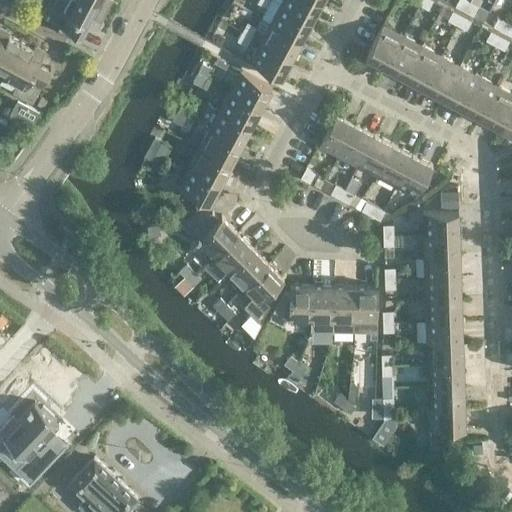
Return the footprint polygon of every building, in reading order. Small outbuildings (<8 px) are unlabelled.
[(55,0),(46,17),(73,32),(79,20),(88,25),(96,29),(102,19),(100,18),(106,6),(95,0),(55,0)] [(280,3),(312,20),(322,0),(321,0),(275,0),(280,2),(280,3)] [(428,9),(432,0),(420,0),(418,4),(428,9)] [(464,11),(469,1),(466,0),(457,0),(455,6),(464,11)] [(469,1),(464,11),(483,21),(489,11),(479,5),(478,6),(469,1)] [(302,38),(312,20),(280,3),(270,21),(302,38)] [(457,25),(461,15),(452,10),(447,20),(457,25)] [(471,20),(461,15),(457,25),(466,29),(471,20)] [(259,41),(291,58),(302,38),(270,21),(261,17),(256,27),(246,21),(241,31),(251,37),(251,36),(260,41),(259,41)] [(502,31),(507,22),(497,17),(493,26),(502,31)] [(511,24),(507,22),(502,31),(511,36),(511,34),(511,24)] [(365,56),(385,66),(402,34),(382,24),(365,56)] [(0,75),(2,77),(21,42),(8,35),(10,33),(0,27),(0,75)] [(494,45),(499,35),(490,30),(485,40),(494,45)] [(246,45),(251,37),(241,31),(236,40),(246,45)] [(385,66),(404,77),(421,45),(402,34),(385,66)] [(509,40),(499,35),(494,45),(504,50),(509,40)] [(281,77),(291,58),(259,41),(249,60),(281,77)] [(21,42),(2,77),(16,84),(12,92),(32,102),(47,75),(51,67),(39,61),(45,52),(34,46),(33,48),(21,42)] [(404,77),(423,87),(440,55),(421,45),(404,77)] [(443,97),(459,65),(440,55),(423,87),(443,97)] [(202,63),(197,72),(207,77),(212,68),(202,63)] [(459,65),(443,97),(462,107),(479,75),(459,65)] [(240,69),(229,89),(261,106),(272,86),(240,69)] [(207,77),(197,72),(192,82),(202,87),(207,77)] [(462,107),(481,117),(498,85),(479,75),(462,107)] [(481,117),(500,127),(511,104),(511,92),(498,85),(481,117)] [(219,109),(251,125),(261,106),(229,89),(219,109)] [(187,116),(192,107),(183,102),(177,112),(186,117),(187,116)] [(511,133),(511,104),(500,127),(511,133)] [(209,128),(241,145),(251,125),(219,109),(209,128)] [(182,125),(187,116),(186,117),(177,112),(173,120),(182,125)] [(318,144),(338,154),(355,123),(335,112),(318,144)] [(338,154),(357,165),(374,133),(355,123),(338,154)] [(230,164),(241,145),(209,128),(199,147),(230,164)] [(374,133),(357,165),(376,175),(393,143),(374,133)] [(154,137),(149,146),(166,155),(171,146),(154,137)] [(376,175),(395,185),(412,153),(393,143),(376,175)] [(161,165),(166,155),(149,146),(144,156),(161,165)] [(230,164),(199,147),(189,166),(220,183),(230,164)] [(415,196),(432,164),(412,153),(395,185),(415,196)] [(189,166),(188,166),(178,186),(210,203),(220,183),(189,166)] [(315,173),(305,168),(300,177),(309,182),(315,173)] [(330,193),(339,198),(344,189),(335,184),(330,193)] [(344,189),(339,198),(348,203),(353,194),(344,189)] [(361,210),(370,215),(375,205),(366,200),(361,210)] [(375,205),(370,215),(379,220),(385,210),(375,205)] [(422,211),(423,233),(459,232),(458,210),(422,211)] [(196,240),(212,256),(237,230),(221,214),(218,218),(212,211),(177,219),(197,239),(196,240)] [(393,224),(382,224),(383,235),(393,234),(393,224)] [(237,230),(212,256),(227,271),(253,246),(237,230)] [(423,233),(423,255),(459,254),(459,232),(423,233)] [(394,245),(393,234),(383,235),(383,246),(394,245)] [(227,271),(242,287),(268,261),(253,246),(227,271)] [(423,255),(424,277),(460,275),(459,254),(423,255)] [(251,313),(241,322),(253,335),(260,322),(278,289),(275,286),(284,277),(268,261),(242,287),(252,297),(243,305),(251,313)] [(178,271),(186,278),(193,270),(186,263),(178,271)] [(384,267),(384,278),(395,278),(394,267),(384,267)] [(193,270),(186,278),(193,286),(201,278),(193,270)] [(424,277),(425,298),(461,297),(460,275),(424,277)] [(395,278),(384,278),(384,289),(395,288),(395,278)] [(286,318),(288,318),(288,319),(311,320),(312,284),(289,283),(289,291),(283,291),(269,317),(283,324),(286,318)] [(333,284),(312,284),(311,320),(310,330),(312,330),(312,341),(331,342),(331,331),(332,331),(333,284)] [(333,284),(332,331),(354,331),(355,285),(333,284)] [(377,321),(378,285),(355,285),(354,331),(370,332),(370,338),(377,338),(377,321)] [(213,305),(220,312),(227,304),(220,297),(213,305)] [(425,298),(426,320),(462,318),(461,297),(425,298)] [(227,304),(220,312),(228,320),(235,312),(227,304)] [(382,311),(382,321),(393,321),(393,310),(382,311)] [(462,318),(426,320),(426,341),(462,340),(462,318)] [(393,331),(393,321),(382,321),(383,332),(393,331)] [(426,341),(427,363),(463,362),(462,340),(426,341)] [(382,365),(393,365),(393,354),(381,355),(382,365)] [(283,363),(292,370),(298,361),(290,355),(283,363)] [(300,376),(307,367),(298,361),(292,370),(300,376)] [(427,363),(428,385),(464,383),(463,362),(427,363)] [(393,376),(393,365),(382,365),(382,376),(393,376)] [(348,398),(341,407),(350,413),(356,404),(355,403),(356,384),(354,382),(350,381),(348,398)] [(428,406),(464,405),(464,383),(428,385),(428,406)] [(341,407),(348,398),(340,392),(333,401),(341,407)] [(383,398),(383,408),(394,408),(394,397),(383,398)] [(60,424),(54,419),(56,416),(44,405),(42,408),(36,402),(3,437),(27,460),(18,470),(33,483),(42,474),(66,447),(52,433),(60,424)] [(464,405),(428,406),(429,429),(465,428),(464,405)] [(394,418),(394,408),(383,408),(384,418),(394,418)] [(94,456),(70,482),(86,498),(79,505),(86,511),(92,511),(97,508),(101,511),(135,511),(136,511),(135,511),(133,511),(128,507),(137,497),(94,456)]
